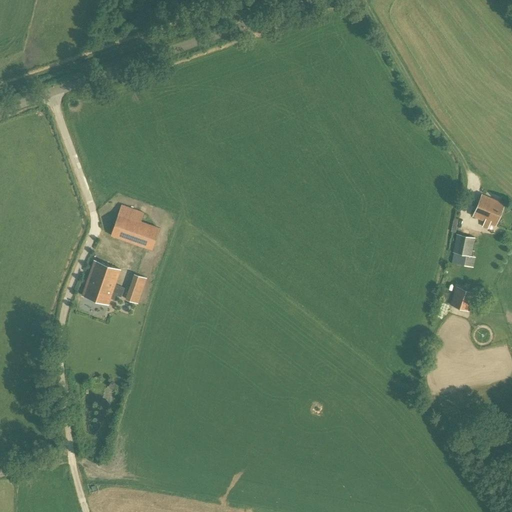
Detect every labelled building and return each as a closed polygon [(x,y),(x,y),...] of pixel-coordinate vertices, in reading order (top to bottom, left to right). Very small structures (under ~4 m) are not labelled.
[(482,194),(473,215),(496,225),(505,204),(482,194)] [(122,204),(111,235),(152,249),(160,227),(141,221),(143,215),(144,212),(122,204)] [(450,262),(463,265),(463,266),(473,267),(475,257),(471,256),(474,238),(456,234),(450,262)] [(83,296),(108,304),(110,298),(114,299),(115,295),(121,297),(124,288),(115,285),(120,269),(95,260),(83,296)] [(449,304),(469,311),(475,293),(456,286),(449,304)] [(127,292),(125,299),(138,303),(140,296),(127,292)]
